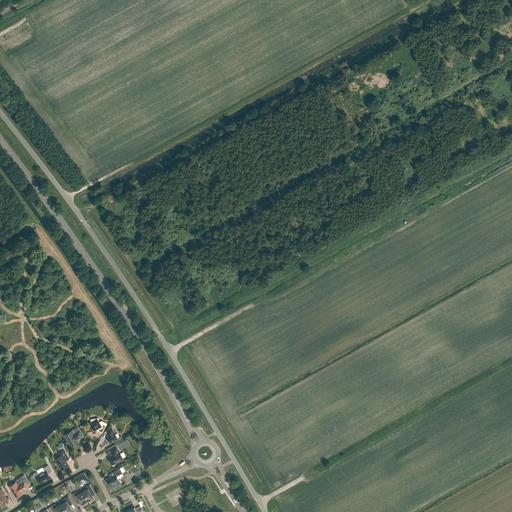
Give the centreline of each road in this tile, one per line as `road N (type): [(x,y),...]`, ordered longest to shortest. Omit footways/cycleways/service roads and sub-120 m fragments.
road 1 (unclassified): [(264,511),(132,293),(0,113)]
road 2 (secondary): [(170,390),(0,138)]
road 3 (residential): [(9,511),(87,466),(109,502)]
